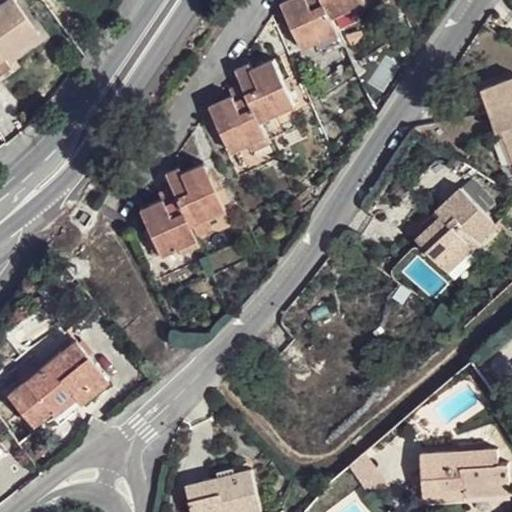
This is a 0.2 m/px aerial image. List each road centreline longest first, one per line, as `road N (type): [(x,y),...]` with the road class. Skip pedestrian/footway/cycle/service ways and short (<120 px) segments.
road 1 (residential): [(475,0),(271,302),(115,459)]
road 2 (secondary): [(31,209),(89,150),(190,0)]
road 3 (secondary): [(154,0),(81,111),(0,188)]
